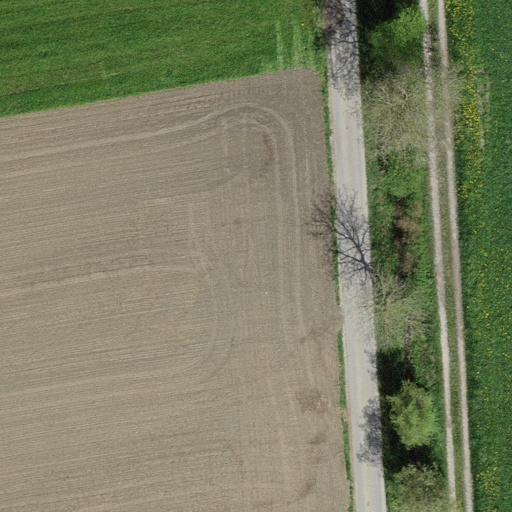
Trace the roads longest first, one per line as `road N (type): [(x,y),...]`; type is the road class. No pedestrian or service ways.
road 1 (unclassified): [(368,511),(336,0)]
road 2 (track): [(425,0),(453,511)]
